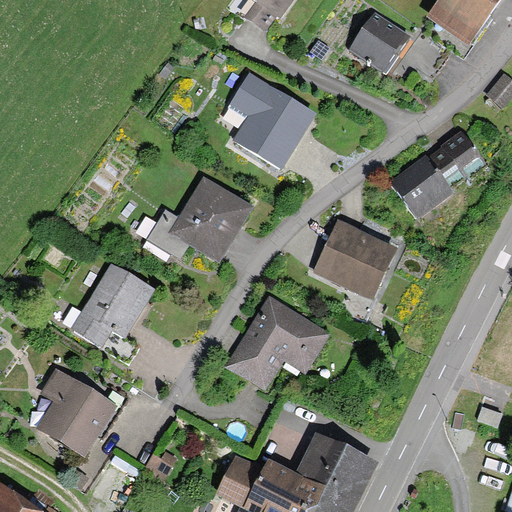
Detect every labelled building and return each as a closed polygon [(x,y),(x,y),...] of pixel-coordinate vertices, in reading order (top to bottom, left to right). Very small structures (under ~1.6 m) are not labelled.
[(251,0),(255,2),(245,16),(267,32),(277,18),(281,21),(296,0),(251,0)] [(442,0),(431,16),(468,43),(498,0),(442,0)] [(350,53),(379,77),(402,48),(373,25),(350,53)] [(283,169),(317,114),(248,72),(226,107),(247,121),(235,140),(283,169)] [(487,95),(502,109),(511,97),(511,79),(505,74),(487,95)] [(461,133),(430,158),(452,188),(485,163),(461,133)] [(455,192),(452,188),(430,158),(428,154),(391,182),(419,219),(455,192)] [(181,258),(188,245),(222,265),(256,206),(204,176),(180,216),(167,208),(148,240),(181,258)] [(371,301),(397,247),(338,219),(313,273),(371,301)] [(125,338),(154,289),(110,263),(72,327),(105,347),(114,331),(125,338)] [(270,298),(227,370),(266,393),(284,363),(305,376),(330,334),(270,298)] [(86,458),(119,404),(56,365),(38,395),(50,402),(35,427),(86,458)] [(351,511),(375,462),(316,434),(296,475),(269,462),(265,471),(236,457),(217,497),(239,508),(237,511),(351,511)] [(155,458),(150,472),(171,478),(175,464),(155,458)] [(36,511),(0,486),(0,511),(36,511)]
